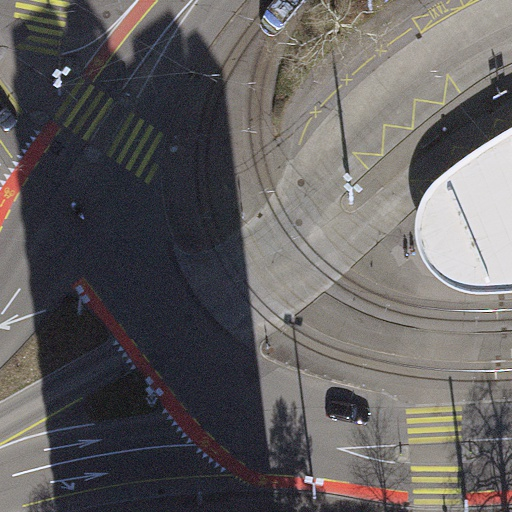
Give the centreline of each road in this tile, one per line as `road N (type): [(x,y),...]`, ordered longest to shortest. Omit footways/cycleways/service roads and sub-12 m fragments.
road 1 (secondary): [(70,204),(158,328),(298,442)]
road 2 (secondary): [(0,479),(195,440),(298,442)]
road 3 (secondary): [(194,0),(109,127),(70,204)]
road 4 (secondary): [(298,442),(437,452),(511,448)]
road 5 (secondary): [(70,204),(0,309)]
